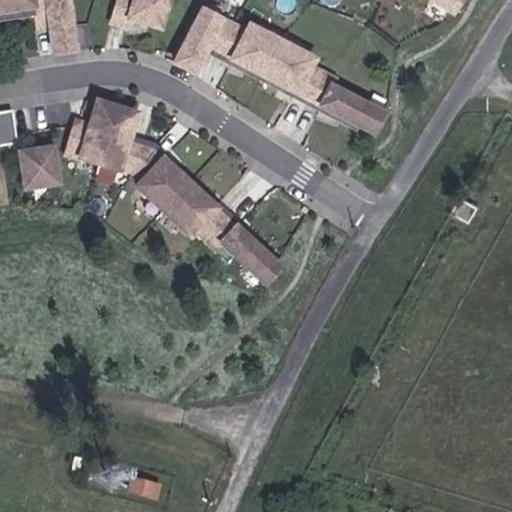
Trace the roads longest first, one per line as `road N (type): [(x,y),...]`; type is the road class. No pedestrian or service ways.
road 1 (residential): [(376,223),(157,82),(114,74),(0,89)]
road 2 (residential): [(376,223),(302,343),(224,511)]
road 3 (residential): [(511,17),(376,223)]
